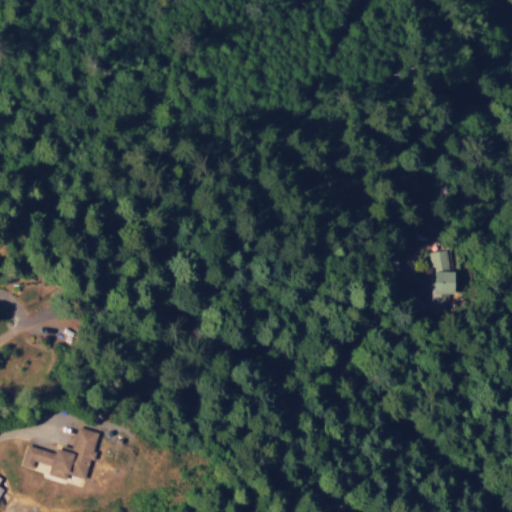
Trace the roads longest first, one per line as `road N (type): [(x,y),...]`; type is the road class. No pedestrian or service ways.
road 1 (residential): [(511,509),(370,385),(330,364),(124,306),(59,312),(0,340)]
road 2 (residential): [(502,501),(510,0)]
